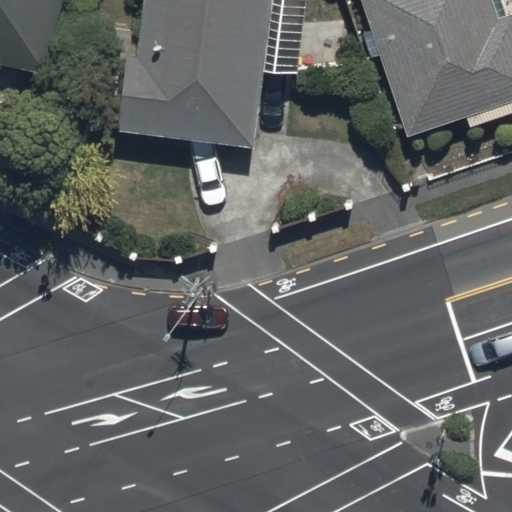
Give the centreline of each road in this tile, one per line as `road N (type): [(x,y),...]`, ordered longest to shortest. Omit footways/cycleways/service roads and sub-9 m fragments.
road 1 (secondary): [(133,419),(511,298)]
road 2 (secondary): [(133,419),(298,511)]
road 3 (tertiary): [(0,344),(133,419)]
road 4 (secondary): [(0,467),(133,419)]
